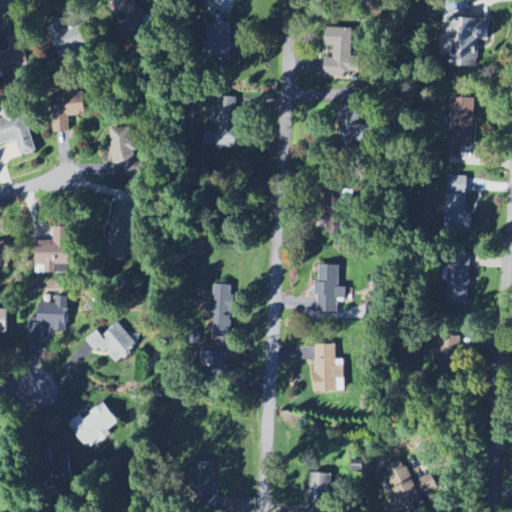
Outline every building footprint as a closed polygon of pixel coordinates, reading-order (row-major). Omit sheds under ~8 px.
[(154,20),(132,0),(114,0),(105,11),(137,39),(154,20)] [(490,19),(454,18),(454,28),(442,27),(442,52),(447,52),(447,67),(478,67),(478,41),(490,41),(490,19)] [(231,60),(233,24),(221,24),(221,25),(210,24),(208,59),(231,60)] [(324,75),(359,76),(360,57),(352,57),(353,30),(329,29),(328,60),(325,60),(324,75)] [(24,45),(0,49),(0,51),(4,73),(29,68),(24,45)] [(70,133),(69,116),(86,116),(85,89),(52,90),(54,134),(70,133)] [(237,149),(238,96),(215,95),(215,125),(207,125),(207,149),(237,149)] [(474,97),(452,97),(452,145),(474,145),(474,97)] [(359,125),(360,106),(340,105),(338,144),(371,145),(372,126),(359,125)] [(0,145),(16,140),(21,157),(37,152),(25,115),(0,122),(0,145)] [(111,129),(114,169),(125,168),(125,176),(145,175),(144,163),(137,163),(135,138),(131,139),(130,127),(111,129)] [(444,228),(468,229),(471,179),(446,178),(444,228)] [(326,232),(344,232),(343,189),(325,190),(326,232)] [(138,209),(115,204),(104,257),(128,261),(138,209)] [(70,228),(54,227),(54,245),(37,245),(37,267),(45,267),(45,273),(70,273),(70,228)] [(9,267),(5,242),(0,242),(0,275),(2,275),(1,269),(9,267)] [(447,304),(468,305),(470,262),(448,261),(447,304)] [(340,287),(340,266),(319,265),(319,282),(315,282),(315,296),(318,296),(318,313),(338,314),(338,301),(346,302),(346,288),(340,287)] [(234,286),(211,285),(208,337),(232,338),(234,286)] [(29,338),(50,339),(50,331),(70,332),(71,302),(38,301),(38,314),(29,314),(29,338)] [(0,334),(7,334),(8,311),(0,310),(0,334)] [(103,337),(97,330),(87,340),(102,355),(107,351),(118,363),(138,344),(118,323),(103,337)] [(316,393),(338,393),(338,379),(345,379),(344,360),(336,360),(336,345),(315,345),(316,393)] [(213,376),(228,375),(228,352),(200,353),(200,370),(213,369),(213,376)] [(80,415),(68,425),(89,451),(110,434),(108,431),(119,423),(104,404),(84,420),(80,415)] [(412,482),(402,460),(384,468),(403,510),(398,511),(404,511),(406,511),(405,511),(427,511),(421,497),(439,490),(432,474),(412,482)] [(215,494),(214,462),(192,463),(193,494),(215,494)]
